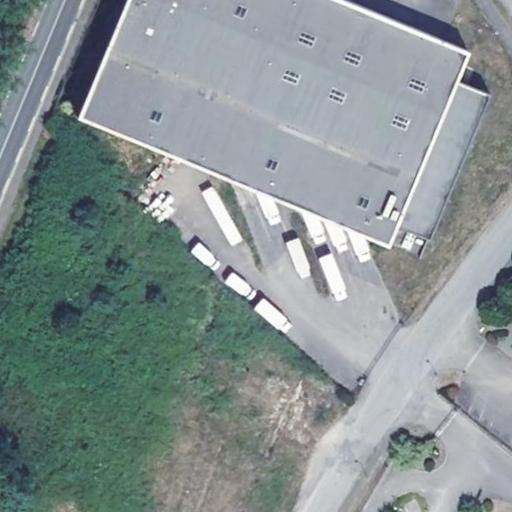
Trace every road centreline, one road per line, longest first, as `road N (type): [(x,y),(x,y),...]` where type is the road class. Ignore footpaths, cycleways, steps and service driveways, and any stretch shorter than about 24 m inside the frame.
road 1 (residential): [(511,230),(391,389),(318,511)]
road 2 (secondary): [(0,157),(65,0)]
